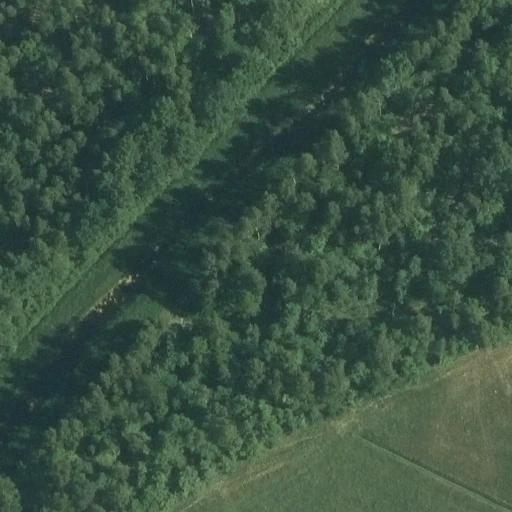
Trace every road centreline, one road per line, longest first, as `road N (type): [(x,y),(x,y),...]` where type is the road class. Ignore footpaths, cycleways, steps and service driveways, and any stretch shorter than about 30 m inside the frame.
road 1 (track): [(157,324),(469,0)]
road 2 (track): [(157,324),(247,329),(511,292)]
road 3 (track): [(0,486),(157,324)]
